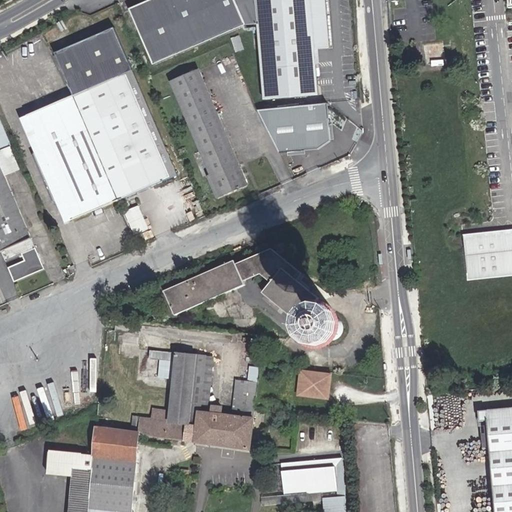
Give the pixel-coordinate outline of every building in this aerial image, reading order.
[(154,0),(130,10),(155,67),(247,25),(255,25),(255,21),(248,21),(245,0),(154,0)] [(322,0),(245,0),(248,21),(255,21),(255,25),(264,100),(318,93),(312,42),(327,41),(322,0)] [(75,219),(118,201),(178,175),(115,28),(55,53),(68,85),(73,97),(45,109),(30,115),(45,150),(36,154),(57,203),(66,199),(75,219)] [(511,49),(510,50),(510,57),(511,56),(511,229),(464,235),(468,280),(511,275),(511,49)] [(452,53),(445,54),(445,56),(426,58),(428,76),(447,74),(447,76),(455,75),(452,53)] [(217,198),(247,186),(198,71),(171,83),(211,176),(208,177),(217,198)] [(0,252),(1,252),(4,258),(20,252),(21,255),(24,261),(8,267),(14,282),(44,269),(5,176),(21,170),(0,119),(0,252)] [(135,234),(149,228),(139,205),(125,211),(135,234)] [(146,241),(142,233),(133,237),(137,245),(146,241)] [(302,274),(272,249),(250,259),(257,276),(260,275),(270,283),(262,293),(298,323),(318,299),(297,281),(302,274)] [(5,261),(21,255),(20,252),(4,258),(5,261)] [(250,259),(235,265),(243,282),(257,276),(250,259)] [(235,265),(234,261),(205,274),(202,304),(244,285),(243,282),(235,265)] [(76,273),(73,266),(66,269),(69,276),(76,273)] [(175,316),(202,304),(205,274),(164,292),(175,316)] [(324,317),(322,318),(321,319),(319,321),(318,323),(318,325),(317,327),(317,329),(317,331),(318,333),(319,335),(320,336),(321,338),(323,339),(325,340),(327,341),(329,341),(331,341),(333,341),(335,341),(336,340),(338,339),(340,337),(341,336),(342,334),(343,332),(343,330),(343,328),(343,326),(342,324),(342,322),(341,320),(339,319),(338,318),(336,317),(334,316),(332,316),(330,315),(328,316),(326,316),(324,317)] [(194,357),(175,355),(171,397),(168,421),(183,422),(187,423),(194,357)] [(198,424),(199,411),(206,412),(211,359),(194,357),(187,423),(198,424)] [(198,424),(196,440),(250,447),(255,408),(258,368),(249,367),(248,381),(237,380),(233,415),(222,414),(223,407),(212,406),(212,413),(206,412),(199,411),(198,424)] [(301,396),(331,399),(333,376),(304,372),(301,396)] [(481,421),(488,420),(491,448),(496,511),(511,511),(511,407),(480,411),(481,421)] [(134,416),(133,432),(117,430),(96,428),(93,456),(93,457),(118,460),(116,488),(134,490),(140,433),(181,438),(183,422),(168,421),(167,420),(168,411),(153,409),(152,418),(134,416)] [(481,421),(483,448),(491,448),(488,420),(481,421)] [(183,422),(181,438),(196,440),(198,424),(187,423),(183,422)] [(93,464),(93,457),(93,456),(51,452),(26,450),(26,457),(50,460),(48,474),(74,476),(69,511),(88,511),(88,509),(93,464)] [(344,488),(341,456),(290,460),(293,492),(344,488)] [(116,488),(118,460),(93,457),(93,464),(88,509),(119,511),(131,511),(134,490),(116,488)] [(344,488),(293,492),(290,460),(282,461),(285,493),(262,495),(263,503),(335,496),(334,494),(344,494),(344,488)] [(344,494),(334,494),(335,496),(335,511),(351,511),(350,493),(344,494)]
